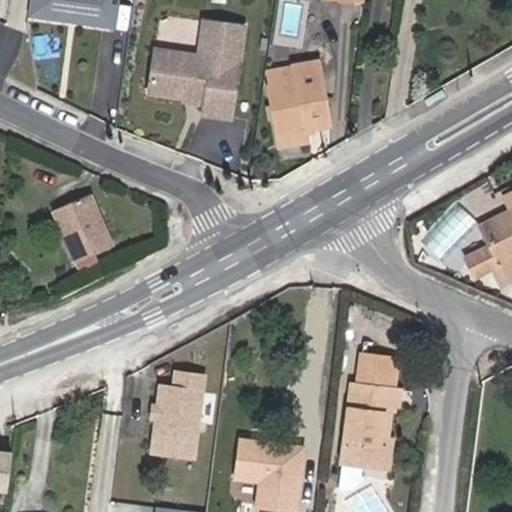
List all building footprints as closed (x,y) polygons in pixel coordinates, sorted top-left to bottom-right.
[(36,0),(34,15),(112,26),(115,0),(36,0)] [(206,113),(233,117),(246,26),(206,20),(202,49),(209,50),(208,56),(201,55),(158,49),(152,92),(188,97),(194,93),(202,94),(201,99),(208,100),(206,113)] [(280,135),(309,130),(330,126),(320,62),(269,72),(280,135)] [(309,130),(280,135),(282,147),(311,142),(309,130)] [(51,215),(73,267),(110,252),(88,199),(51,215)] [(511,211),(481,228),(491,248),(469,260),(478,278),(496,268),(503,281),(511,276),(511,211)] [(354,394),(348,394),(340,456),(337,479),(362,482),(364,460),(378,461),(380,438),(377,437),(377,432),(381,432),(385,401),(394,401),(397,382),(391,382),(394,353),(360,348),(356,379),(354,394)] [(193,453),(203,373),(176,369),(174,385),(161,383),(158,403),(157,415),(153,448),(193,453)] [(350,378),(348,394),(354,394),(356,379),(350,378)] [(380,438),(378,461),(386,463),(389,433),(381,432),(377,432),(377,437),(380,438)] [(0,490),(6,491),(10,450),(0,449),(0,490)]
